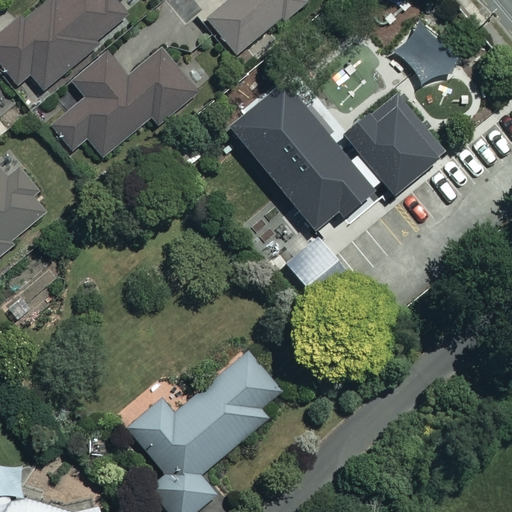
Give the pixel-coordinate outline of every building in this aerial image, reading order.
[(125,21),(109,0),(46,0),(0,35),(0,63),(15,84),(28,74),(38,87),(125,21)] [(286,23),(309,2),(306,0),(228,0),(206,20),(236,54),(279,15),(286,23)] [(418,22),(392,51),(418,83),(433,77),(443,78),(458,52),(418,22)] [(196,92),(160,49),(126,78),(104,52),(69,81),(83,98),(50,125),(71,151),(86,138),(101,156),(149,116),(156,124),(196,92)] [(228,129),(315,233),(333,219),(339,226),(374,196),(281,84),(228,129)] [(442,155),(394,95),(342,136),(391,196),(442,155)] [(25,195),(36,186),(17,162),(6,171),(1,165),(0,165),(0,249),(42,215),(25,195)] [(334,261),(316,239),(285,263),(303,286),(334,261)] [(280,391),(246,351),(172,413),(161,399),(126,428),(163,473),(146,487),(166,511),(193,511),(214,495),(197,475),(266,417),(259,409),(280,391)] [(97,511),(96,506),(81,509),(23,502),(21,466),(0,467),(0,511),(97,511)]
